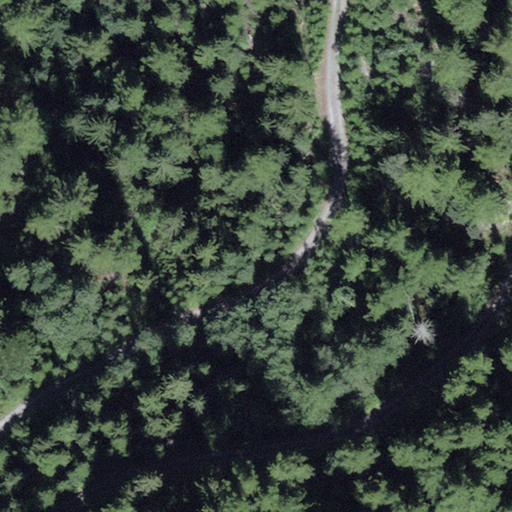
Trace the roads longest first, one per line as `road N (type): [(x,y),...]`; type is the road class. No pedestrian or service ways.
road 1 (track): [(333,0),(328,48),(337,186),(315,243),(278,280),(143,337),(0,427)]
road 2 (track): [(50,511),(165,465),(317,438),(371,418),(480,328),(511,278)]
